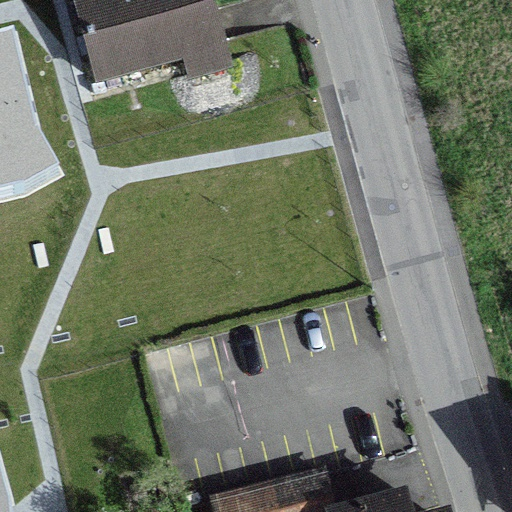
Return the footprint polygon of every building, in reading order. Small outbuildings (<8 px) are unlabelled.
[(210,0),(87,0),(75,3),(96,83),(188,58),(220,49),(224,48),(210,0)] [(0,198),(23,193),(12,148),(36,136),(12,36),(0,39),(0,198)] [(220,49),(188,58),(194,80),(226,71),(220,49)] [(68,511),(46,417),(0,427),(0,347),(155,309),(116,152),(0,177),(0,511),(68,511)] [(202,511),(332,511),(323,473),(201,505),(202,511)] [(407,511),(404,497),(350,511),(407,511)]
